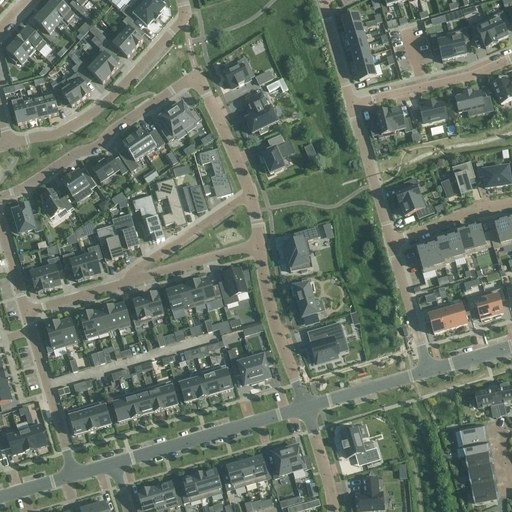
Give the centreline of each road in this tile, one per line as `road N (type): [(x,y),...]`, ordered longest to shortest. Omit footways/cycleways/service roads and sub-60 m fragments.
road 1 (residential): [(0,197),(198,76),(249,192)]
road 2 (residential): [(180,0),(184,15),(95,110),(51,133),(8,142)]
road 3 (residential): [(306,407),(115,462)]
road 4 (residential): [(72,475),(28,310)]
road 5 (residential): [(258,246),(277,336),(306,407)]
road 6 (residential): [(511,57),(466,77),(350,105)]
road 7 (residential): [(249,192),(133,279)]
road 8 (residential): [(389,243),(350,105)]
road 9 (residential): [(427,371),(389,243)]
road 10 (residential): [(133,279),(258,246)]
road 11 (residential): [(511,203),(477,208),(389,243)]
road 12 (residential): [(427,371),(306,407)]
